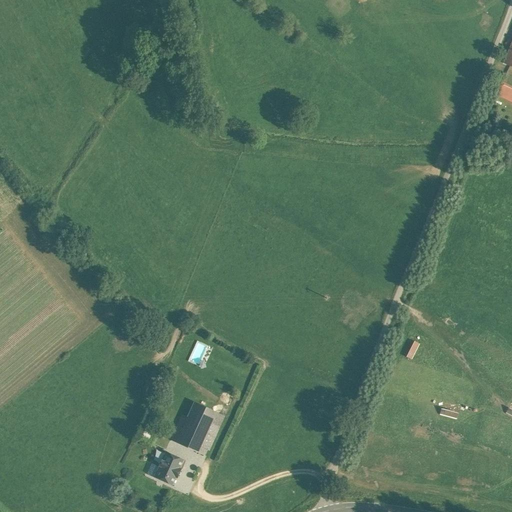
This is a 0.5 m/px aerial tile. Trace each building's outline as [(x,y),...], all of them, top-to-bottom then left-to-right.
[(511,42),(503,63),(511,66),(511,42)] [(511,89),(500,84),(495,94),(511,102),(511,89)] [(394,361),(407,363),(414,328),(402,326),(394,361)] [(199,365),(207,345),(197,340),(189,361),(199,365)] [(417,345),(412,362),(420,364),(424,347),(417,345)] [(163,407),(153,402),(141,430),(151,434),(159,417),(163,407)] [(224,416),(195,402),(188,418),(182,415),(164,456),(169,458),(175,460),(175,459),(174,459),(180,444),(204,455),(207,449),(208,450),(224,416)] [(411,412),(428,418),(430,412),(413,406),(411,412)] [(175,412),(164,407),(163,407),(159,417),(170,422),(175,412)] [(155,436),(151,434),(141,430),(138,437),(152,443),(155,436)] [(175,460),(169,458),(160,476),(175,483),(183,464),(175,460)]
